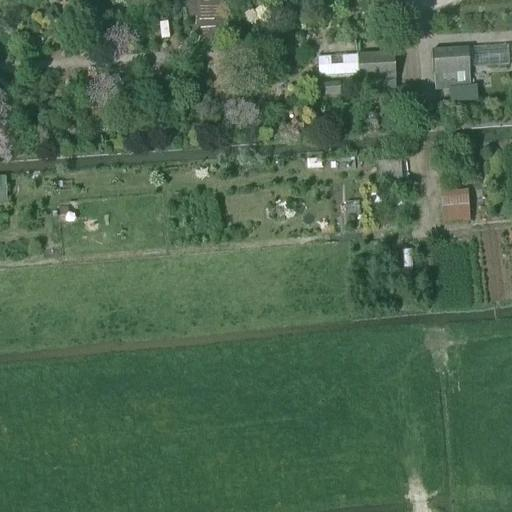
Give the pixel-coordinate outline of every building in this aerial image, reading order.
[(433,93),(469,90),(466,50),(430,52),(433,93)] [(358,96),(395,94),(393,55),(357,56),(358,96)] [(323,98),(340,97),(339,85),(322,86),(323,98)] [(378,182),(402,181),(400,163),(376,165),(378,182)] [(440,210),(441,224),(468,223),(467,192),(439,194),(439,206),(447,205),(447,209),(440,210)]
